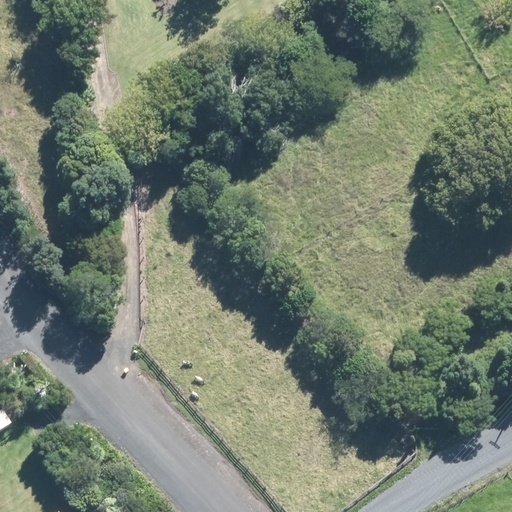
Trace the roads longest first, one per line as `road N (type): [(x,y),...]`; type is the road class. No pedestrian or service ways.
road 1 (unclassified): [(208,511),(0,271)]
road 2 (unclassified): [(392,511),(511,445)]
